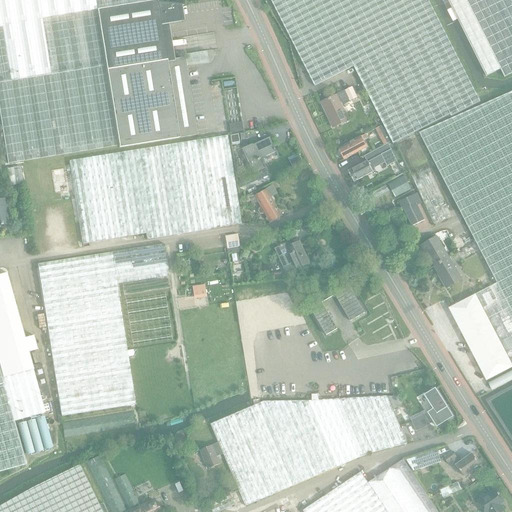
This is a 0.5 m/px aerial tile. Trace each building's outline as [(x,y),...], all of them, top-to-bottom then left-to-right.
[(0,0),(0,114),(8,163),(119,146),(97,9),(152,0),(0,0)] [(157,2),(156,0),(152,0),(97,9),(119,146),(119,147),(195,135),(183,57),(166,60),(161,23),(182,20),(179,6),(184,5),(157,2)] [(428,0),(271,0),(315,86),(353,66),(384,127),(393,144),(450,115),(451,117),(480,102),(428,0)] [(511,0),(451,0),(461,20),(488,73),(497,77),(511,69),(511,0)] [(350,101),(357,98),(352,87),(320,102),(332,128),(348,120),(340,103),(348,99),(350,101)] [(479,251),(494,284),(511,316),(511,92),(482,105),(422,131),(474,243),(457,253),(461,260),(479,251)] [(230,123),(230,131),(243,131),(243,123),(230,123)] [(374,130),(383,146),(387,144),(389,143),(380,127),(374,130)] [(239,142),(238,134),(230,135),(231,143),(239,142)] [(227,135),(104,155),(69,161),(83,244),(146,233),(147,239),(241,224),(227,135)] [(363,141),(367,139),(365,135),(337,149),(338,150),(337,151),(339,154),(340,155),(342,159),(366,147),(363,141)] [(259,159),(275,151),(269,137),(252,145),(251,144),(241,149),(252,174),(263,169),(259,159)] [(387,144),(383,146),(363,157),(365,161),(348,171),(354,182),(372,172),(367,162),(380,155),(386,167),(396,162),(387,144)] [(426,155),(426,152),(424,149),(422,147),(418,146),(416,146),(414,147),(412,149),(410,151),(409,155),(409,158),(411,161),(414,163),(417,164),(421,163),(423,161),(426,159),(426,155)] [(303,162),(300,157),(290,162),(293,168),(303,162)] [(20,166),(7,168),(10,186),(22,184),(20,166)] [(63,168),(51,170),(55,193),(61,192),(60,187),(66,186),(63,168)] [(429,168),(411,176),(434,225),(451,217),(429,168)] [(254,181),(266,175),(263,170),(246,178),(251,188),(256,186),(254,181)] [(403,175),(387,183),(394,197),(410,189),(403,175)] [(262,214),(264,213),(269,222),(280,215),(270,197),(277,193),(272,184),(253,195),(252,194),(248,197),(252,205),(257,202),(260,208),(259,209),(258,211),(259,214),(262,214)] [(385,184),(369,193),(373,200),(389,191),(385,184)] [(416,206),(421,203),(417,194),(401,202),(412,226),(423,220),(416,206)] [(9,223),(5,198),(0,198),(0,223),(0,224),(2,224),(2,223),(8,222),(9,223)] [(227,248),(239,246),(237,234),(225,236),(227,248)] [(426,253),(434,266),(449,257),(436,237),(420,246),(425,254),(426,253)] [(295,269),(309,262),(299,241),(285,247),(284,245),(275,249),(286,273),(295,269)] [(164,244),(112,252),(113,264),(132,261),(133,268),(167,262),(164,244)] [(112,252),(104,254),(37,264),(60,417),(135,404),(115,272),(119,271),(123,296),(172,288),(167,262),(133,268),(132,261),(113,264),(112,252)] [(461,279),(449,257),(434,266),(441,279),(440,280),(445,288),(461,279)] [(7,272),(0,274),(0,369),(14,421),(45,412),(33,369),(33,368),(29,351),(37,349),(33,335),(25,337),(7,272)] [(486,381),(511,367),(511,316),(494,284),(448,308),(486,381)] [(205,285),(192,286),(194,299),(206,297),(205,285)] [(350,321),(364,313),(348,286),(334,295),(350,321)] [(166,292),(127,298),(133,345),(147,343),(146,338),(139,339),(138,327),(135,328),(134,321),(142,320),(142,319),(153,318),(153,322),(160,321),(160,326),(154,326),(155,334),(161,334),(162,341),(172,339),(166,292)] [(326,335),(337,329),(321,302),(310,309),(326,335)] [(41,363),(33,366),(42,400),(50,398),(41,363)] [(0,470),(26,464),(14,421),(0,369),(0,470)] [(425,395),(426,397),(434,410),(429,413),(437,426),(452,417),(435,389),(425,395)] [(246,506),(325,472),(370,454),(413,442),(410,434),(417,431),(418,430),(413,419),(410,420),(400,396),(264,402),(210,425),(246,506)] [(133,412),(104,416),(62,423),(64,438),(135,427),(133,412)] [(424,413),(413,419),(418,430),(431,424),(424,413)] [(213,467),(221,464),(213,445),(200,450),(207,469),(211,468),(211,469),(214,468),(213,467)] [(411,456),(416,469),(440,460),(436,447),(411,456)] [(475,473),(481,469),(479,466),(480,465),(472,453),(458,463),(455,458),(456,457),(452,452),(443,458),(447,464),(450,462),(457,471),(459,470),(464,477),(473,470),(475,473)] [(85,462),(90,472),(109,511),(119,511),(126,509),(99,455),(85,462)] [(438,511),(403,459),(383,472),(368,482),(360,472),(303,511),(438,511)] [(103,511),(79,464),(1,504),(0,504),(0,511),(103,511)] [(128,508),(139,503),(125,474),(113,479),(128,508)] [(458,482),(449,486),(452,494),(461,490),(458,482)] [(502,511),(505,511),(500,504),(504,502),(495,489),(478,501),(484,511),(502,511)] [(212,511),(218,511),(236,505),(230,492),(208,501),(212,511)] [(131,511),(159,511),(154,500),(131,511)]
